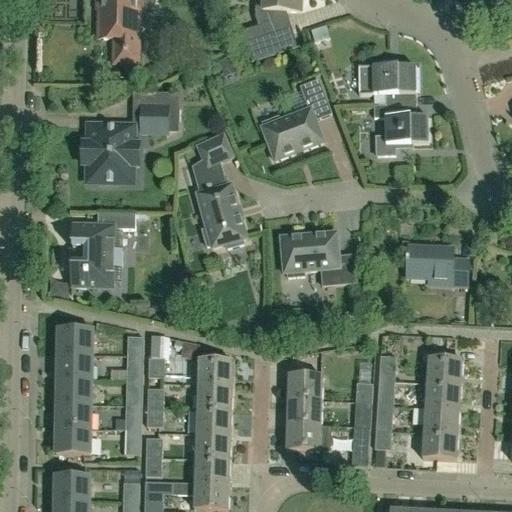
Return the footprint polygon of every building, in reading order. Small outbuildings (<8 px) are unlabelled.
[(98,0),(99,2),(100,2),(99,42),(115,42),(115,66),(139,66),(140,19),(142,19),(142,0),(98,0)] [(304,0),(256,0),(255,19),(259,28),(238,35),(248,48),(252,65),(298,50),(287,14),(304,15),(304,0)] [(386,99),(387,108),(388,109),(417,108),(416,69),(359,71),(360,99),(386,99)] [(277,164),(324,146),(315,123),(332,117),(319,83),(301,90),(310,113),(282,123),(280,119),(264,125),(266,130),(264,130),(277,164)] [(417,119),(417,108),(388,109),(387,108),(374,108),(375,122),(386,122),(386,140),(377,140),(377,159),(396,158),(396,148),(429,147),(429,119),(417,119)] [(169,110),(142,110),(141,136),(168,137),(169,110)] [(83,146),(83,168),(85,168),(85,189),(137,190),(138,169),(139,169),(139,147),(134,147),(134,129),(93,129),(92,147),(83,146)] [(198,151),(208,172),(233,160),(224,139),(198,151)] [(245,248),(243,243),(247,242),(232,188),(197,198),(207,232),(202,234),(207,251),(212,249),(212,252),(226,248),(228,253),(245,248)] [(136,216),(98,216),(98,231),(74,230),(73,253),(77,253),(76,267),(73,267),(73,289),(111,290),(112,269),(122,270),(122,252),(112,251),(112,232),(136,233),(136,216)] [(340,260),(338,237),(282,241),(285,277),(287,277),(288,282),(305,280),(305,275),(322,274),(323,290),(357,287),(355,259),(340,260)] [(469,290),(470,263),(454,262),(455,252),(410,250),(408,282),(451,284),(451,289),(469,290)] [(60,333),(59,358),(94,358),(94,333),(60,333)] [(153,340),(152,361),(150,361),(150,381),(165,381),(166,361),(162,361),(162,340),(153,340)] [(129,341),(128,359),(144,360),(145,342),(129,341)] [(93,383),(94,358),(59,358),(59,382),(93,383)] [(143,385),(144,360),(128,359),(128,384),(143,385)] [(381,359),(380,384),(396,384),(397,360),(381,359)] [(430,361),(428,386),(462,389),(464,364),(430,361)] [(200,364),(199,389),(234,390),(234,365),(200,364)] [(290,378),(289,403),(323,404),(324,379),(290,378)] [(93,408),(93,383),(59,382),(58,407),(93,408)] [(143,409),(143,385),(128,384),(127,409),(143,409)] [(394,409),(396,384),(380,384),(379,409),(394,409)] [(358,386),(357,407),(373,408),(374,387),(358,386)] [(461,414),(462,389),(428,386),(427,411),(461,414)] [(233,415),(234,390),(199,389),(198,413),(233,415)] [(149,392),(149,412),(165,413),(165,392),(149,392)] [(322,429),(323,404),(289,403),(289,428),(322,429)] [(92,433),(93,408),(58,407),(58,432),(92,433)] [(371,433),(373,408),(357,407),(355,432),(371,433)] [(142,434),(143,409),(127,409),(126,434),(142,434)] [(393,434),(394,409),(379,409),(377,433),(393,434)] [(459,438),(461,414),(427,411),(425,436),(459,438)] [(164,431),(165,413),(149,412),(148,430),(164,431)] [(232,439),(233,415),(198,413),(198,438),(232,439)] [(322,454),(322,429),(289,428),(288,453),(322,454)] [(92,458),(92,433),(58,432),(57,457),(92,458)] [(369,456),(371,433),(355,432),(354,455),(369,456)] [(392,453),(393,434),(377,433),(376,452),(392,453)] [(141,458),(142,434),(126,434),(126,458),(141,458)] [(457,463),(459,438),(425,436),(424,461),(457,463)] [(231,464),(232,439),(198,438),(197,463),(231,464)] [(148,442),(147,462),(163,462),(163,442),(148,442)] [(162,480),(163,462),(147,462),(147,480),(162,480)] [(230,489),(231,464),(197,463),(196,488),(230,489)] [(125,486),(124,506),(140,506),(141,487),(141,473),(125,473),(125,486)] [(57,479),(56,504),(91,505),(91,480),(57,479)] [(229,511),(230,489),(196,488),(195,511),(229,511)] [(146,491),(146,510),(162,511),(162,491),(146,491)]
